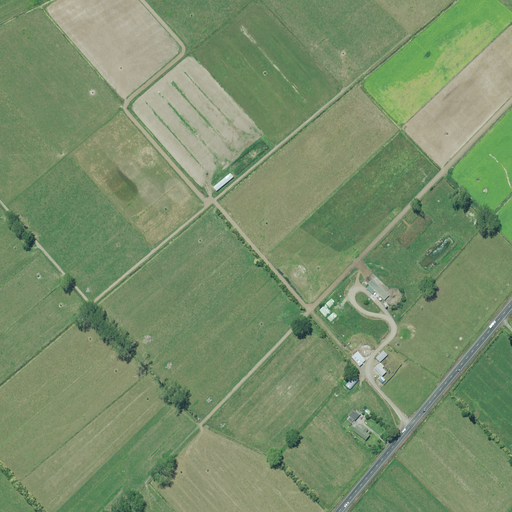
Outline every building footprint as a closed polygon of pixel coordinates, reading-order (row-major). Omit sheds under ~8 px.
[(234,177),(231,173),(214,187),(217,191),(234,177)] [(390,296),(373,280),(369,284),(370,286),(368,288),(373,294),(376,291),(385,300),(390,296)] [(358,345),(354,342),(349,347),(352,350),(358,345)] [(389,355),(385,351),(377,358),(381,362),(389,355)] [(366,360),(359,352),(352,357),(360,366),(364,364),(363,363),(366,360)] [(387,372),(379,364),(375,369),(383,376),(387,372)] [(352,390),(359,381),(353,376),(346,385),(352,390)] [(350,416),(351,417),(348,420),(351,423),(355,420),(356,421),(361,414),(356,409),(350,416)] [(363,428),(359,425),(354,431),(367,440),(371,435),(367,432),(369,430),(365,426),(363,428)]
